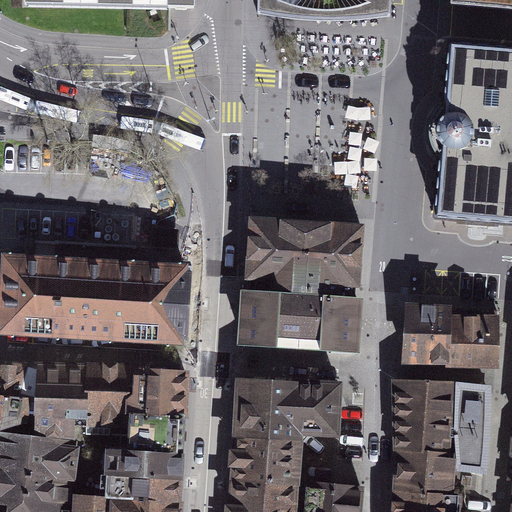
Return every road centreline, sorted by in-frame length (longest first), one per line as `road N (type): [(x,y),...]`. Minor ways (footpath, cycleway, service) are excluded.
road 1 (primary): [(0,86),(183,131),(205,162),(223,256)]
road 2 (residential): [(375,374),(400,89)]
road 3 (primary): [(0,55),(155,66),(183,62),(229,36)]
road 4 (residential): [(216,357),(0,347)]
road 5 (primary): [(223,256),(231,72)]
road 6 (residential): [(400,89),(231,72)]
road 7 (primary): [(203,511),(216,357)]
road 8 (residential): [(375,511),(375,374)]
road 9 (residential): [(375,374),(511,377)]
road 10 (residential): [(511,377),(496,511)]
